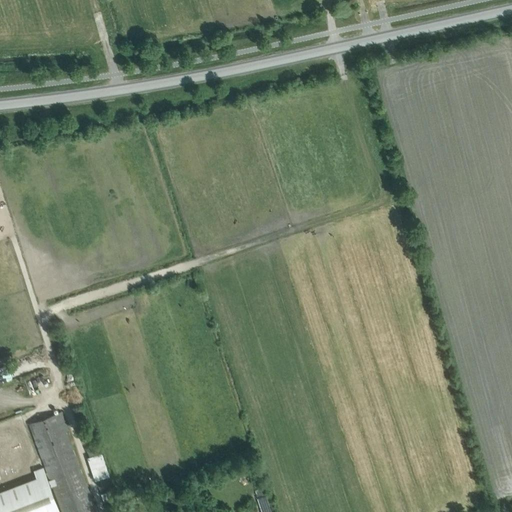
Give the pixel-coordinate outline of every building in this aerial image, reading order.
[(62,511),(96,511),(59,412),(29,423),(62,511)] [(102,452),(87,456),(95,479),(109,474),(102,452)] [(0,511),(61,511),(44,465),(34,469),(37,476),(0,490),(0,511)] [(109,489),(99,493),(102,500),(112,496),(109,489)] [(261,511),(270,511),(264,495),(257,498),(261,511)]
